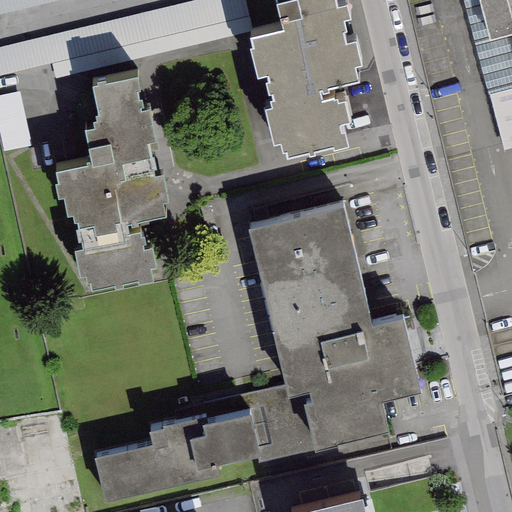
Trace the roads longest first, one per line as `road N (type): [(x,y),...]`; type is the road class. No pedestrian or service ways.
road 1 (residential): [(494,511),(372,0)]
road 2 (unknown): [(409,155),(221,207),(222,363)]
road 3 (unknown): [(209,511),(478,445)]
road 4 (unknown): [(456,0),(511,242)]
